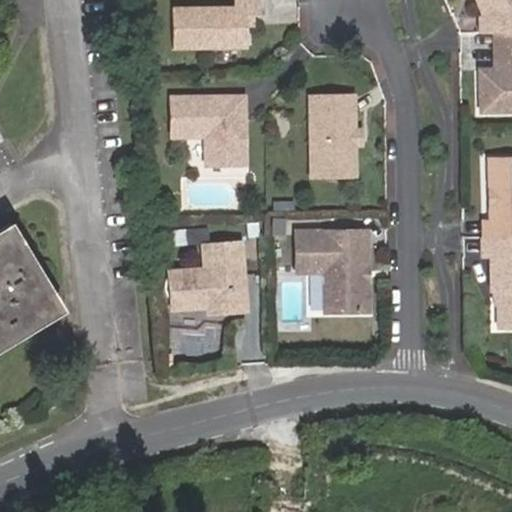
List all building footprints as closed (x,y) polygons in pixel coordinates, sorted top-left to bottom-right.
[(233,0),(234,5),(172,5),(172,46),(246,46),(246,13),(260,13),(259,0),(233,0)] [(511,0),(480,0),(488,18),(488,34),(498,34),(511,33),(511,0)] [(511,33),(498,34),(499,72),(484,72),(485,113),(511,112),(511,33)] [(357,93),(313,97),(321,178),(365,174),(357,93)] [(244,95),(174,96),(174,134),(208,133),(208,163),(245,162),(244,95)] [(495,224),(496,239),(511,238),(511,159),(494,160),(495,224)] [(496,239),(495,224),(487,224),(487,239),(495,239),(496,239)] [(177,229),(178,244),(210,242),(209,227),(177,229)] [(366,229),(296,230),(296,266),(323,267),(324,308),(367,308),(366,229)] [(6,231),(0,234),(0,342),(54,309),(6,231)] [(511,238),(496,239),(495,239),(496,290),(504,290),(504,298),(500,302),(501,329),(511,328),(511,238)] [(242,243),(205,245),(206,268),(170,270),(172,307),(209,306),(208,298),(244,296),(242,243)] [(390,246),(376,247),(378,270),(391,269),(390,246)] [(209,306),(210,320),(246,317),(244,296),(208,298),(209,306)]
